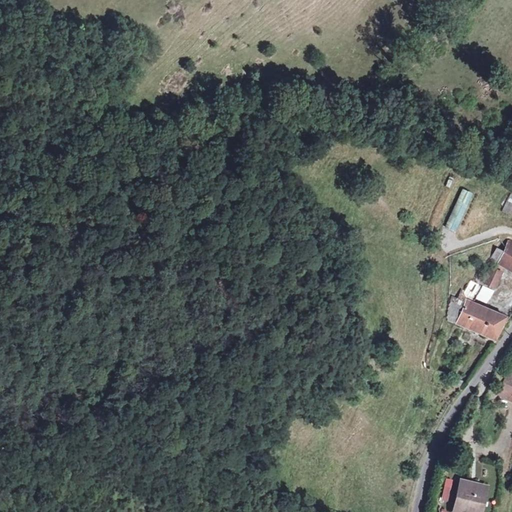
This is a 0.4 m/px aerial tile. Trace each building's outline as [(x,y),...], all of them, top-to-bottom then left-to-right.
[(455,232),(473,193),(463,189),(446,227),(455,232)] [(511,211),(511,203),(508,202),(503,211),(510,215),(511,211)] [(511,243),(510,242),(496,269),(491,267),(484,284),(495,288),(504,268),(511,272),(511,243)] [(487,305),(495,292),(483,287),(477,299),(487,305)] [(449,321),(456,324),(467,301),(465,293),(461,292),(458,299),(452,297),(449,321)] [(505,317),(467,301),(456,324),(495,339),(505,317)] [(511,372),(510,371),(499,395),(511,401),(511,372)] [(460,389),(464,382),(456,378),(452,385),(460,389)] [(455,511),(480,511),(486,487),(463,482),(455,511)]
